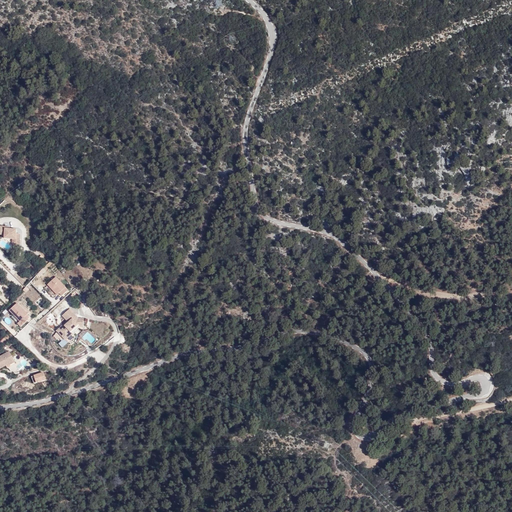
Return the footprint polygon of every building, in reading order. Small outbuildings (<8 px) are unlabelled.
[(16,228),(17,223),(10,222),(6,222),(6,220),(0,219),(0,227),(5,228),(5,232),(13,232),(13,237),(20,237),(21,228),(16,228)] [(49,287),(46,290),(53,297),(58,291),(62,295),(68,288),(55,275),(47,284),(49,287)] [(8,310),(19,320),(17,322),(20,326),(30,316),(16,302),(8,310)] [(72,326),(79,319),(84,319),(85,313),(79,313),(76,309),(75,309),(70,304),(63,310),(69,315),(58,325),(65,333),(72,326)] [(72,326),(65,333),(67,335),(81,322),(84,322),(84,319),(79,319),(72,326)] [(57,331),(55,334),(61,340),(64,338),(57,331)] [(0,363),(6,359),(14,354),(10,345),(1,350),(0,348),(0,363)] [(16,357),(14,354),(6,359),(8,362),(16,357)] [(43,371),(34,374),(36,382),(45,379),(43,371)]
